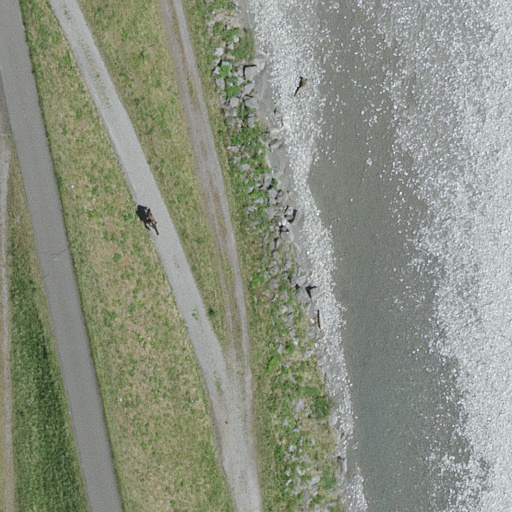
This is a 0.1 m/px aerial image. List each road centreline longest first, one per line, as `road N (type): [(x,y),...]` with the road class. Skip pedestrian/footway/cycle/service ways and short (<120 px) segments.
road 1 (track): [(60,0),(197,323),(233,436),(236,329),(174,0)]
road 2 (track): [(2,0),(107,511)]
